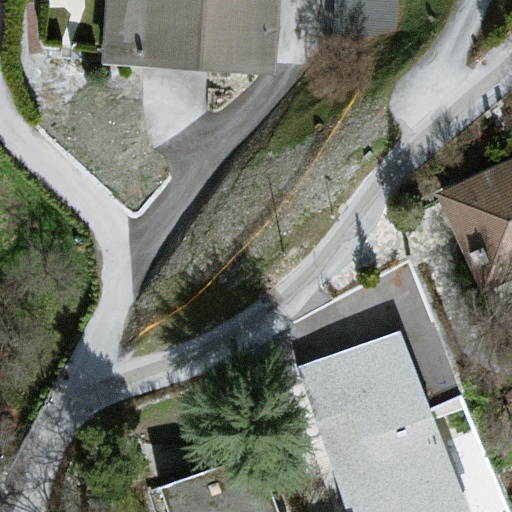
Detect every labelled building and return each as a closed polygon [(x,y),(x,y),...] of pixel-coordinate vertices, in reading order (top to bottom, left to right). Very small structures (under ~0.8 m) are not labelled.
[(111,0),(106,60),(269,74),(275,0),(111,0)] [(338,0),(338,10),(400,11),(400,0),(338,0)] [(511,160),(431,196),(477,300),(511,285),(511,160)] [(466,511),(404,328),(298,364),(347,511),(466,511)] [(277,511),(257,454),(156,489),(164,511),(277,511)]
